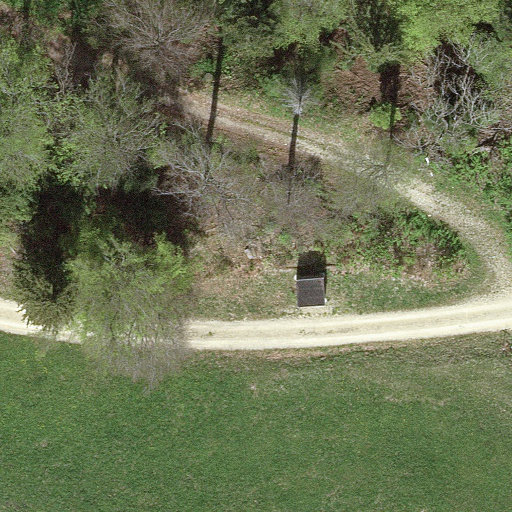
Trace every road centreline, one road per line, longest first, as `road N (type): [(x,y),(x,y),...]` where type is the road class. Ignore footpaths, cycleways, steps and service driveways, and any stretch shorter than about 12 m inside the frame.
road 1 (track): [(0,16),(446,211),(489,244),(511,280)]
road 2 (track): [(511,311),(151,335),(0,318)]
